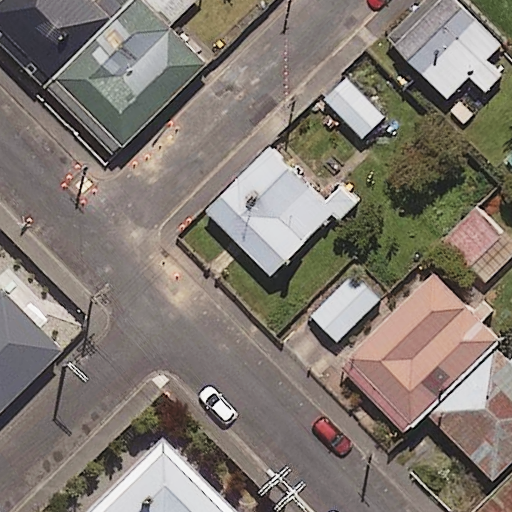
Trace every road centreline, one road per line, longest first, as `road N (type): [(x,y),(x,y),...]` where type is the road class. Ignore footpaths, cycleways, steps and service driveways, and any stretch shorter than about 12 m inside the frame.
road 1 (residential): [(88,240),(337,0)]
road 2 (residential): [(357,511),(162,317)]
road 3 (residential): [(0,476),(162,317)]
road 4 (residential): [(88,240),(0,151)]
